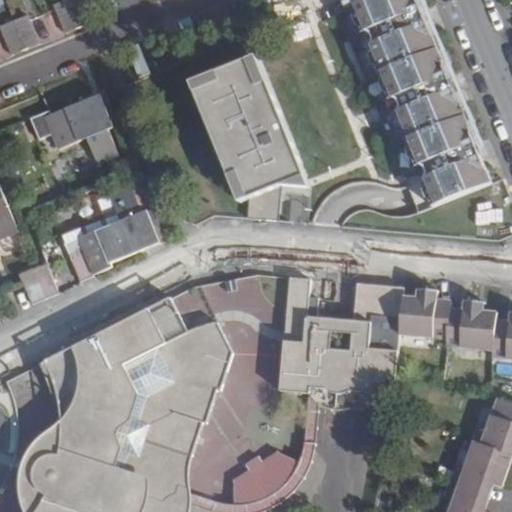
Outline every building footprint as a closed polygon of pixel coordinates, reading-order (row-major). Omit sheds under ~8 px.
[(67,34),(80,29),(68,0),(55,6),(67,34)] [(80,29),(93,23),(83,0),(68,0),(80,29)] [(416,0),(364,0),(351,5),(431,208),(491,184),(416,0)] [(27,50),(39,45),(28,16),(15,21),(27,50)] [(27,50),(15,21),(1,27),(13,56),(27,50)] [(49,108),(29,116),(43,151),(83,135),(93,160),(116,152),(106,125),(117,121),(111,104),(105,107),(98,91),(50,111),(49,108)] [(110,258),(158,240),(151,223),(158,221),(151,205),(139,210),(129,184),(106,193),(117,219),(77,235),(81,243),(64,250),(75,277),(91,270),(91,269),(111,262),(110,258)] [(58,235),(64,250),(81,243),(77,235),(117,219),(106,193),(91,199),(99,218),(58,235)] [(0,235),(14,230),(0,195),(0,235)] [(158,240),(164,237),(158,221),(151,223),(158,240)] [(35,261),(47,290),(52,288),(41,259),(35,261)] [(27,298),(47,290),(35,261),(15,270),(27,298)] [(307,395),(321,411),(345,413),(358,407),(368,396),(396,399),(402,331),(405,295),(359,291),(357,322),(318,318),(320,297),(310,296),(311,281),(291,280),(283,389),(304,391),(307,395)] [(359,291),(405,295),(406,289),(360,285),(359,291)] [(439,298),(440,292),(420,290),(419,296),(405,295),(402,331),(447,336),(446,345),(511,350),(511,356),(511,355),(511,320),(499,319),(499,311),(485,309),(486,302),(465,301),(465,307),(450,306),(451,299),(439,298)] [(171,301),(50,362),(61,417),(43,431),(33,441),(24,455),(19,467),(16,476),(15,485),(15,502),(17,511),(16,511),(188,511),(189,511),(191,497),(190,487),(188,479),(184,468),(200,421),(206,422),(216,388),(219,389),(231,355),(214,319),(187,333),(171,301)] [(313,462),(321,411),(307,395),(300,465),(279,455),(265,464),(261,458),(244,468),(248,474),(237,480),(231,507),(216,504),(191,497),(189,511),(194,511),(271,511),(279,508),(286,502),(294,494),(302,483),(308,473),(313,462)] [(511,400),(504,397),(491,431),(479,426),(473,440),(479,442),(468,471),(455,466),(444,495),(458,501),(453,511),(489,511),(484,510),(495,481),(502,483),(511,455),(511,400)]
